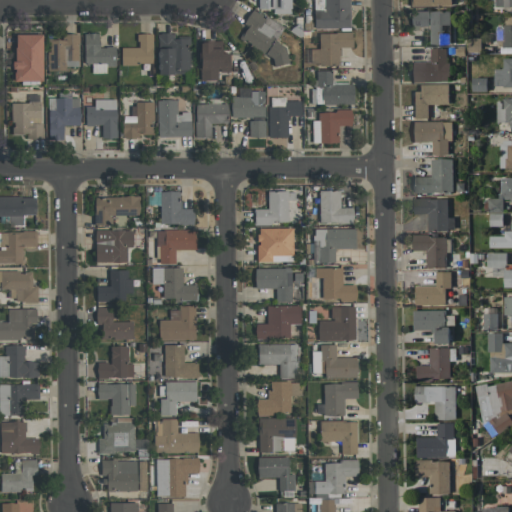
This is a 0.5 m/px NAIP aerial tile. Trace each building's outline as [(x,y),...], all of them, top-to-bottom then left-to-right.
[(255,0),(256,9),(271,9),(271,13),(290,13),(290,0),(255,0)] [(312,0),(313,29),(349,28),(348,0),(312,0)] [(282,28),(251,9),(243,23),(246,25),(238,39),(280,65),(289,50),(274,41),(282,28)] [(409,26),(427,26),(427,11),(410,11),(409,26)] [(450,11),(430,11),(430,44),(450,45),(450,11)] [(318,32),(317,49),(310,49),(309,64),(338,65),(338,47),(351,47),(352,33),(318,32)] [(115,66),(114,47),(98,47),(98,33),(83,33),(83,64),(91,64),(91,73),(105,73),(105,67),(115,66)] [(151,64),(152,34),(136,33),(136,47),(120,47),(120,64),(151,64)] [(157,75),(188,73),(187,45),(189,45),(189,37),(173,38),(173,33),(156,33),(157,75)] [(41,34),(12,34),(13,81),(42,80),(41,34)] [(77,67),(78,34),(61,34),(61,40),(47,40),(47,71),(65,71),(65,66),(77,67)] [(198,80),(217,80),(217,72),(229,72),(228,53),(220,53),(220,49),(210,49),(210,41),(197,42),(198,80)] [(410,62),(410,82),(448,82),(448,47),(430,48),(431,61),(410,62)] [(511,57),(503,58),(503,69),(494,69),(493,86),(511,86),(511,57)] [(352,104),(352,84),(330,84),(330,71),(315,71),(315,88),(319,88),(319,104),(352,104)] [(472,91),(487,90),(487,77),(472,78),(472,91)] [(448,84),(413,84),(414,118),(429,118),(429,104),(449,104),(448,84)] [(263,91),(249,91),(250,97),(230,97),(230,117),(263,117),(263,91)] [(300,116),(300,101),(284,101),(284,97),(267,97),(268,137),(287,137),(286,116),(300,116)] [(79,125),(78,98),(47,98),(47,140),(62,140),(62,125),(79,125)] [(114,99),(93,99),(93,106),(84,106),(84,125),(100,125),(101,138),(115,138),(114,99)] [(156,100),(157,137),(190,136),(189,112),(176,113),(176,99),(156,100)] [(511,99),(497,99),(497,122),(510,122),(510,128),(511,127),(511,99)] [(152,101),(134,102),(134,122),(121,122),(121,138),(138,138),(138,133),(152,133),(152,101)] [(194,104),(194,138),(209,138),(209,124),(227,123),(226,101),(209,101),(209,104),(194,104)] [(10,102),(11,135),(27,134),(27,139),(41,139),(40,102),(10,102)] [(311,121),(311,142),(336,143),(337,125),(350,125),(350,111),(317,110),(317,121),(311,121)] [(264,120),(247,121),(248,137),(264,136),(264,120)] [(452,121),(411,121),(411,142),(432,141),(432,155),(448,155),(448,141),(452,141),(452,121)] [(500,168),(511,168),(511,139),(500,139),(500,168)] [(412,193),(453,192),(452,158),(431,159),(432,176),(412,176),(412,193)] [(503,213),(503,201),(511,200),(511,177),(500,177),(500,198),(488,198),(488,212),(503,213)] [(318,223),(352,223),(351,207),(338,207),(338,190),(317,190),(318,223)] [(192,208),(179,208),(179,191),(154,192),(154,205),(158,204),(159,225),(193,224),(192,208)] [(253,224),(287,223),(286,201),(293,201),(293,191),(266,191),(266,209),(253,209),(253,224)] [(0,215),(35,216),(34,196),(0,196),(0,215)] [(92,197),(93,226),(124,225),(123,215),(138,215),(137,196),(92,197)] [(414,214),(427,214),(428,230),(454,230),(454,217),(448,217),(448,198),(414,198),(414,214)] [(489,236),(490,248),(511,247),(511,223),(511,231),(504,231),(504,236),(489,236)] [(291,227),(255,228),(256,262),(292,261),(291,227)] [(354,248),(353,228),(313,229),(314,263),(334,262),(333,249),(354,248)] [(126,263),(126,247),(131,247),(131,230),(94,229),(93,262),(126,263)] [(194,229),(156,230),(157,264),(174,263),(174,250),(195,249),(194,229)] [(35,231),(0,231),(0,263),(21,263),(21,247),(35,246),(35,231)] [(427,268),(458,267),(457,253),(452,253),(451,235),(412,236),(413,251),(426,250),(427,268)] [(511,286),(511,263),(507,264),(507,252),(487,253),(487,268),(492,268),(492,276),(505,276),(505,287),(511,286)] [(150,268),(151,284),(161,284),(161,300),(196,299),(195,284),(181,285),(181,267),(150,268)] [(275,302),(291,302),(290,268),(253,268),(254,288),(275,288),(275,302)] [(341,268),(314,268),(314,278),(320,277),(321,300),(354,300),(354,284),(341,284),(341,268)] [(131,293),(131,278),(127,278),(126,269),(108,270),(108,286),(95,286),(95,302),(123,301),(123,293),(131,293)] [(31,271),(0,270),(0,288),(6,289),(6,301),(36,301),(37,285),(31,285),(31,271)] [(451,271),(436,272),(436,286),(415,286),(415,305),(446,305),(446,288),(451,288),(451,271)] [(168,309),(168,320),(157,320),(157,339),(193,340),(194,306),(177,305),(177,310),(168,309)] [(299,305),(265,305),(265,323),(254,323),(254,339),(289,339),(289,324),(299,324),(299,305)] [(353,306),(330,307),(330,320),(316,320),(317,341),(354,341),(353,306)] [(96,338),(131,340),(131,322),(111,321),(111,308),(97,307),(96,338)] [(497,329),(497,308),(485,307),(484,329),(497,329)] [(0,340),(32,340),(32,323),(35,323),(35,308),(6,309),(7,321),(0,321),(0,340)] [(445,310),(413,310),(413,330),(435,330),(435,343),(450,343),(450,326),(445,326),(445,310)] [(511,342),(503,343),(502,333),(488,333),(489,372),(511,371),(511,342)] [(182,344),(162,344),(163,378),(196,377),(196,362),(182,362),(182,344)] [(296,344),(256,344),(256,364),(278,364),(278,378),(296,378),(296,344)] [(310,351),(310,373),(324,373),(324,378),(355,377),(355,357),(335,358),(335,344),(319,344),(319,351),(310,351)] [(0,356),(0,377),(38,377),(37,361),(23,362),(23,345),(3,346),(4,356),(0,356)] [(96,378),(132,378),(131,363),(127,363),(127,346),(109,346),(109,362),(96,362),(96,378)] [(450,379),(450,347),(429,347),(430,365),(418,365),(418,380),(450,379)] [(511,379),(475,387),(483,424),(493,422),(495,431),(511,427),(511,423),(510,413),(511,413),(511,379)] [(158,415),(174,415),(174,401),(194,401),(195,382),(163,381),(163,398),(158,398),(158,415)] [(267,381),(267,399),(255,399),(255,414),(289,414),(289,395),(299,395),(299,381),(267,381)] [(356,382),(322,383),(323,416),(343,416),(342,398),(356,398),(356,382)] [(38,383),(0,383),(0,416),(23,416),(22,400),(38,400),(38,383)] [(133,383),(96,384),(96,399),(109,399),(109,415),(128,415),(128,405),(134,405),(133,383)] [(455,385),(415,386),(415,403),(435,402),(435,419),(456,419),(455,385)] [(294,418),(257,417),(256,451),(293,452),(294,418)] [(132,418),(110,418),(110,424),(101,424),(102,438),(97,438),(97,453),(133,452),(132,418)] [(176,419),(152,419),(153,452),(197,452),(196,432),(176,432),(176,419)] [(318,441),(339,441),(340,454),(355,454),(355,420),(318,421),(318,441)] [(0,453),(37,453),(37,438),(25,438),(24,421),(0,421),(0,453)] [(416,457),(454,457),(455,423),(437,423),(437,437),(416,436),(416,457)] [(511,446),(503,460),(511,465),(511,446)] [(163,459),(164,497),(183,496),(182,474),(198,473),(197,457),(163,459)] [(286,457),(256,457),(256,477),(277,477),(278,491),(293,491),(292,474),(287,474),(286,457)] [(0,491),(31,491),(31,475),(35,475),(35,459),(19,459),(19,473),(0,473),(0,491)] [(136,490),(135,460),(101,460),(101,491),(136,490)] [(449,460),(415,460),(415,476),(429,476),(430,494),(450,493),(449,460)] [(357,476),(356,461),(322,461),(323,481),(308,481),(309,494),(343,494),(343,476),(357,476)] [(440,497),(419,497),(419,511),(455,511),(440,511),(440,497)] [(333,511),(333,499),(316,500),(316,511),(333,511)] [(116,501),(116,511),(135,511),(135,502),(116,501)] [(0,511),(16,511),(17,503),(0,502),(0,506),(0,511)] [(171,511),(171,503),(156,503),(155,511),(171,511)] [(293,511),(295,511),(295,503),(274,503),(273,511),(293,511)]
